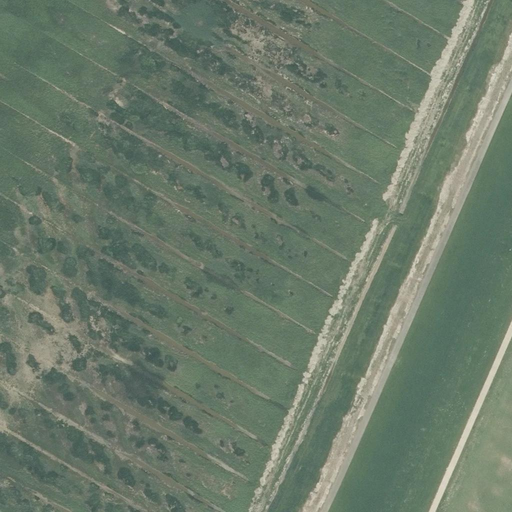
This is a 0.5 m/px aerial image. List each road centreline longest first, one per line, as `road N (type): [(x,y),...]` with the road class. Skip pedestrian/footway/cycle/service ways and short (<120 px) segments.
road 1 (track): [(511,70),(312,511)]
road 2 (track): [(425,511),(511,314)]
